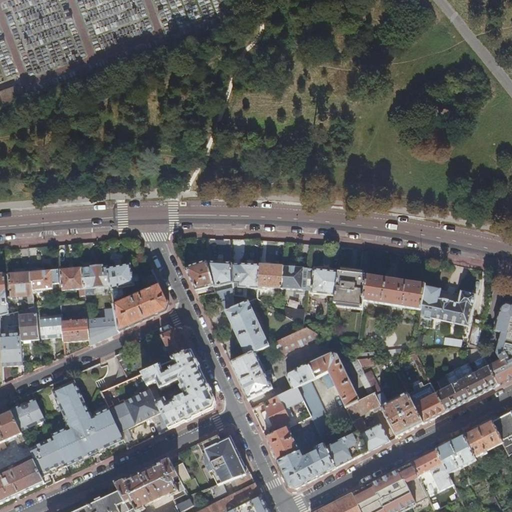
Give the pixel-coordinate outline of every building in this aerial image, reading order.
[(0,91),(0,96),(4,106),(20,100),(15,86),(0,91)] [(208,262),(186,269),(189,274),(197,291),(216,286),(208,262)] [(233,263),(208,262),(216,286),(216,287),(219,286),(234,283),(233,263)] [(113,300),(117,299),(116,292),(114,292),(114,289),(122,288),(135,285),(131,264),(108,268),(111,286),(113,300)] [(260,267),(260,265),(241,264),(240,286),(240,288),(259,288),(259,287),(260,267)] [(265,267),(260,267),(259,287),(284,289),(286,266),(266,265),(265,267)] [(108,268),(107,267),(103,267),(103,266),(91,267),(92,268),(83,269),(86,295),(94,294),(93,288),(111,286),(108,268)] [(305,268),(286,266),(284,289),(308,291),(309,270),(305,269),(305,268)] [(83,269),(83,268),(61,270),(63,291),(80,289),(80,296),(86,296),(86,295),(83,269)] [(31,273),(30,269),(16,271),(16,274),(9,275),(11,298),(28,296),(29,309),(31,308),(34,307),(33,292),(31,273)] [(312,293),(336,296),(339,272),(315,269),(314,274),(312,274),(311,277),(314,277),(312,293)] [(60,284),(58,270),(31,273),(33,292),(53,290),(52,285),(60,284)] [(362,309),(364,309),(365,302),(369,276),(339,272),(336,296),(335,303),(362,306),(362,309)] [(158,281),(155,274),(142,279),(145,287),(158,281)] [(0,316),(8,314),(5,275),(0,275),(0,303),(2,305),(0,307),(0,316)] [(369,276),(365,302),(423,311),(427,287),(427,284),(369,276)] [(235,288),(234,283),(219,286),(220,291),(235,288)] [(165,296),(160,286),(118,304),(117,299),(113,300),(115,309),(120,333),(167,313),(170,306),(165,296)] [(216,286),(197,291),(198,294),(216,288),(216,287),(216,286)] [(427,287),(423,311),(422,317),(425,318),(425,319),(432,321),(432,318),(471,326),(477,295),(463,292),(460,304),(453,302),(453,301),(442,299),(442,300),(440,299),(442,290),(427,287)] [(117,299),(124,296),(122,288),(114,289),(114,292),(116,292),(117,299)] [(220,291),(218,292),(229,317),(248,357),(257,352),(271,346),(251,302),(236,308),(235,292),(235,288),(220,291)] [(241,291),(235,292),(236,308),(251,302),(248,294),(242,294),(241,291)] [(87,309),(86,302),(61,305),(62,311),(87,309)] [(490,367),(499,386),(511,379),(511,305),(508,304),(504,307),(502,312),(502,313),(496,331),(504,333),(498,353),(501,361),(490,367)] [(282,313),(304,326),(306,310),(283,308),(282,313)] [(106,339),(120,333),(115,309),(106,310),(108,319),(88,320),(90,341),(90,346),(106,339)] [(64,343),(90,341),(88,320),(87,314),(82,314),(82,321),(63,323),(64,338),(64,343)] [(22,342),(39,340),(37,315),(31,315),(20,316),(22,334),(22,342)] [(42,340),(64,338),(63,323),(62,316),(40,317),(42,340)] [(470,346),(477,349),(479,348),(479,347),(486,321),(477,319),(476,324),(475,325),(470,345),(471,345),(470,346)] [(308,329),(276,343),(282,355),(321,337),(308,329)] [(185,338),(183,333),(175,330),(161,337),(171,357),(168,359),(163,357),(156,361),(159,367),(161,366),(173,360),(192,352),(185,338)] [(3,368),(24,366),(22,342),(22,334),(1,336),(1,342),(3,368)] [(201,372),(192,352),(173,360),(174,363),(175,362),(178,368),(164,374),(161,366),(159,367),(142,374),(148,386),(149,386),(157,382),(161,390),(180,381),(182,386),(181,388),(183,393),(185,393),(186,396),(180,399),(179,397),(175,398),(177,400),(169,404),(166,399),(157,404),(161,414),(170,430),(189,421),(214,409),(216,402),(201,372)] [(248,357),(232,364),(241,383),(249,401),(274,389),(270,380),(275,378),(271,370),(266,372),(257,352),(248,357)] [(122,354),(116,357),(123,370),(129,367),(122,354)] [(337,385),(348,408),(360,402),(338,357),(333,356),(312,366),(308,365),(290,373),(288,377),(294,390),(298,388),(311,381),(323,376),(331,372),(337,385)] [(359,359),(363,367),(375,365),(374,358),(359,359)] [(371,396),(376,394),(363,367),(359,359),(358,359),(353,361),(371,396)] [(438,394),(448,413),(475,399),(499,386),(490,367),(476,374),(470,363),(461,368),(467,379),(460,382),(456,373),(455,371),(447,375),(448,377),(453,386),(444,391),(438,394)] [(467,379),(461,368),(455,371),(456,373),(460,382),(467,379)] [(329,389),(337,385),(331,372),(323,376),(329,389)] [(439,381),(444,391),(453,386),(448,377),(439,381)] [(305,401),(313,418),(320,433),(333,427),(311,381),(298,388),(305,401)] [(53,392),(62,410),(83,401),(75,383),(53,392)] [(410,395),(415,405),(438,394),(432,383),(425,387),(427,390),(419,395),(417,391),(410,395)] [(294,390),(272,401),(274,405),(267,409),(268,411),(264,413),(263,416),(265,421),(268,426),(271,427),(275,425),(276,427),(294,419),(289,408),(305,401),(298,388),(294,390)] [(120,433),(157,416),(161,414),(157,404),(151,391),(110,410),(120,433)] [(383,408),(398,438),(411,431),(425,425),(415,405),(410,395),(409,394),(393,403),(392,399),(389,401),(391,404),(387,406),(385,401),(387,400),(384,393),(377,396),(383,408)] [(359,432),(370,453),(384,445),(391,442),(382,426),(369,432),(362,416),(375,409),(376,412),(383,408),(377,396),(376,394),(371,396),(360,402),(348,408),(359,432)] [(415,405),(425,425),(436,419),(448,413),(438,394),(415,405)] [(11,411),(11,412),(21,432),(45,421),(35,400),(28,403),(28,404),(27,404),(22,406),(22,407),(21,406),(11,411)] [(54,440),(67,467),(84,459),(84,458),(104,449),(105,450),(124,441),(120,433),(110,410),(96,417),(97,420),(93,422),(83,401),(62,410),(72,432),(68,433),(66,431),(53,437),(54,440)] [(0,416),(0,450),(7,448),(5,443),(15,438),(19,447),(27,444),(21,432),(11,412),(0,416)] [(511,413),(509,415),(494,423),(504,444),(511,457),(511,455),(511,413)] [(157,416),(165,432),(170,430),(161,414),(157,416)] [(504,444),(494,423),(483,428),(465,437),(476,458),(504,444)] [(320,433),(322,437),(335,431),(333,427),(320,433)] [(279,464),(291,488),(299,489),(315,481),(338,469),(328,449),(326,445),(317,450),(319,453),(305,459),(290,429),(267,439),(279,464)] [(328,449),(338,469),(351,462),(370,453),(359,432),(328,449)] [(239,451),(234,440),(223,445),(219,437),(199,446),(209,467),(207,468),(210,474),(212,474),(219,486),(224,485),(235,481),(250,475),(247,466),(241,469),(234,454),(240,452),(239,451)] [(476,458),(465,437),(450,445),(438,451),(450,475),(477,461),(476,458)] [(46,484),(52,481),(49,475),(67,467),(54,440),(30,451),(32,456),(46,484)] [(450,475),(438,451),(426,457),(413,464),(420,477),(432,471),(438,484),(442,492),(455,485),(450,475)] [(0,504),(46,484),(32,456),(0,470),(0,504)] [(174,468),(169,458),(157,463),(160,468),(155,470),(155,471),(134,481),(134,480),(129,482),(127,478),(115,483),(120,492),(126,503),(132,500),(135,508),(131,510),(131,511),(141,511),(146,509),(145,506),(170,494),(172,497),(185,490),(183,485),(181,482),(176,484),(174,480),(179,477),(174,468)] [(182,463),(174,468),(179,477),(181,482),(183,485),(192,480),(182,463)] [(420,477),(413,464),(380,481),(354,495),(361,511),(404,511),(430,500),(426,490),(420,477)] [(432,471),(420,477),(426,490),(438,484),(432,471)] [(250,475),(235,481),(238,489),(254,481),(252,477),(250,475)] [(230,511),(261,496),(256,485),(216,504),(200,511),(230,511)] [(224,485),(219,486),(211,489),(215,500),(227,495),(224,485)] [(126,503),(120,492),(77,511),(127,511),(131,510),(126,503)] [(189,497),(187,494),(174,500),(179,511),(184,511),(194,507),(189,497)] [(361,511),(354,495),(319,511),(361,511)] [(199,505),(193,496),(189,497),(194,507),(195,506),(195,507),(199,505)] [(268,511),(261,496),(230,511),(268,511)]
